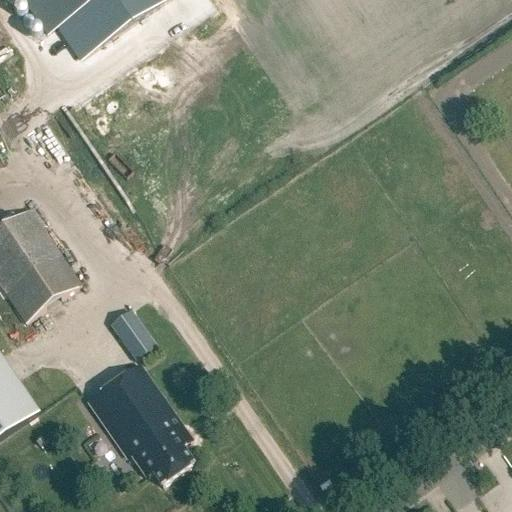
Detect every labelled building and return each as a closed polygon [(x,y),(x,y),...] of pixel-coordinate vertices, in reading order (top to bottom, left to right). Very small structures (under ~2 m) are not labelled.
[(175,0),(22,0),(49,38),(59,31),(82,64),(175,0)] [(0,238),(0,288),(28,329),(84,290),(33,216),(0,238)] [(133,316),(112,331),(138,366),(158,351),(133,316)] [(0,444),(40,417),(0,358),(0,444)] [(90,408),(89,408),(112,440),(129,462),(132,460),(148,482),(155,478),(165,492),(197,468),(186,452),(195,445),(141,371),(90,408)] [(113,470),(102,476),(110,491),(121,485),(113,470)]
